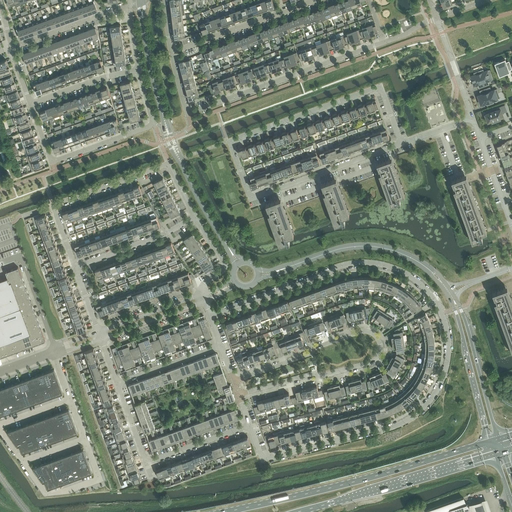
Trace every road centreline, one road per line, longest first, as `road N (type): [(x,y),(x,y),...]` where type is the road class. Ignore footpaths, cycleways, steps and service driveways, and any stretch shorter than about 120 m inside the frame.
road 1 (residential): [(249,426),(267,457),(398,423),(437,388),(448,353),(445,324),(414,279),(365,261),(210,313)]
road 2 (residential): [(401,144),(251,196),(228,141),(373,88),(391,114)]
road 3 (residential): [(238,393),(371,362),(378,338),(358,331),(233,381)]
road 4 (primary): [(490,441),(226,511)]
road 5 (residential): [(187,110),(436,18)]
road 6 (tertiary): [(221,237),(169,139),(140,0)]
road 7 (primary): [(298,511),(494,454)]
road 8 (residential): [(74,267),(53,205),(169,163)]
road 9 (residential): [(53,161),(149,127),(139,70)]
road 10 (tertiary): [(446,294),(490,441)]
road 11 (residential): [(171,51),(315,0)]
road 12 (tertiary): [(499,439),(454,295)]
road 13 (tertiary): [(291,266),(371,246),(426,267)]
road 14 (residential): [(74,267),(194,217)]
road 15 (residential): [(11,46),(129,4)]
road 16 (unclassified): [(56,350),(20,255),(0,263)]
